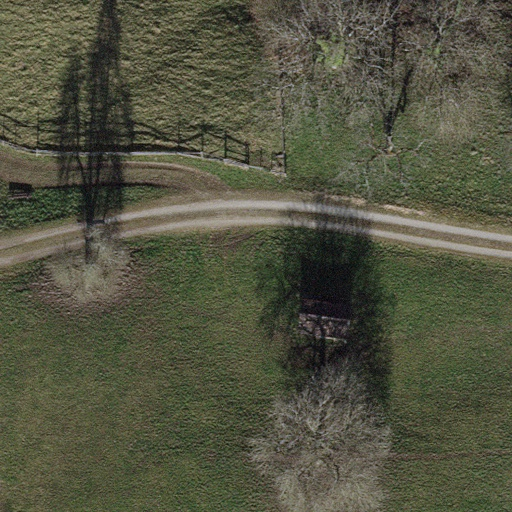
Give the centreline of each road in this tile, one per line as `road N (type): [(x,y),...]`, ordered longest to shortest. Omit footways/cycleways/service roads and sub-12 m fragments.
road 1 (track): [(0,250),(265,208),(511,247)]
road 2 (track): [(0,163),(45,179),(173,166),(265,208)]
